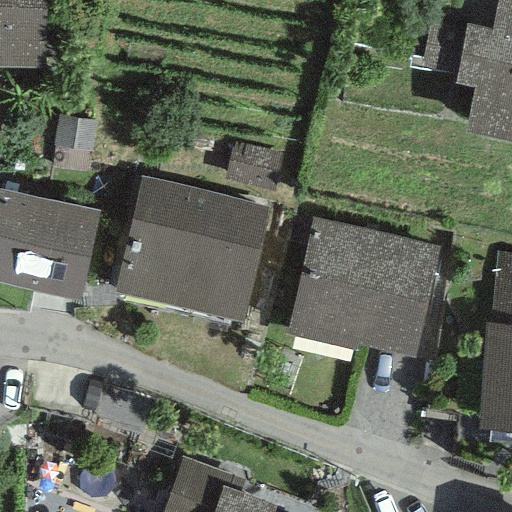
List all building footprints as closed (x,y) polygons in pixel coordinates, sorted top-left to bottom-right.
[(35,0),(0,0),(0,54),(34,55),(35,0)] [(511,4),(492,0),(482,0),(454,125),(511,138),(511,4)] [(265,203),(139,175),(113,286),(240,314),(265,203)] [(91,198),(0,181),(0,272),(74,286),(91,198)] [(433,247),(307,214),(279,319),(405,352),(433,247)] [(511,247),(500,248),(499,305),(511,305),(511,247)] [(511,321),(470,320),(465,419),(511,421),(511,321)] [(313,511),(219,481),(209,511),(313,511)]
